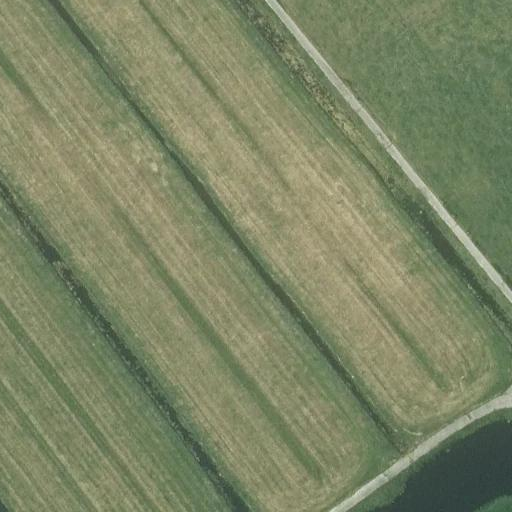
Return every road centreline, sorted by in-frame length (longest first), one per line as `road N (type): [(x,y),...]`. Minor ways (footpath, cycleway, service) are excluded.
road 1 (track): [(511,299),(267,0)]
road 2 (track): [(339,511),(461,424),(511,399)]
